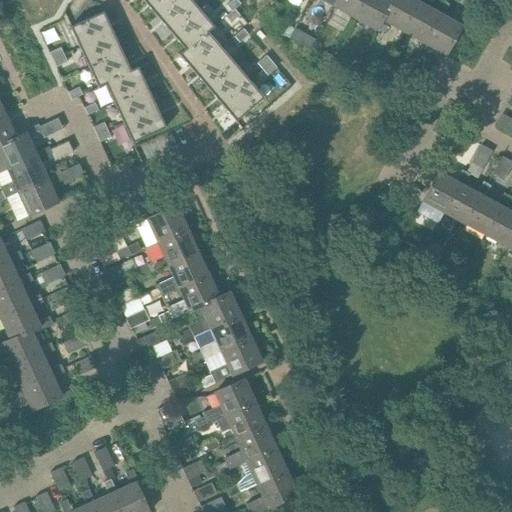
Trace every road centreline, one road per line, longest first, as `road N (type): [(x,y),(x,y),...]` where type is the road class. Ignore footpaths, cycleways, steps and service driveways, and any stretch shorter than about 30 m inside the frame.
road 1 (residential): [(104,195),(65,214),(120,331),(108,365),(122,406)]
road 2 (residential): [(391,178),(448,75),(477,89)]
road 3 (residential): [(24,101),(30,113),(57,100),(104,195)]
road 4 (residential): [(122,406),(80,442),(0,487)]
road 5 (residential): [(187,511),(144,413),(122,406)]
road 6 (residential): [(219,143),(104,195)]
